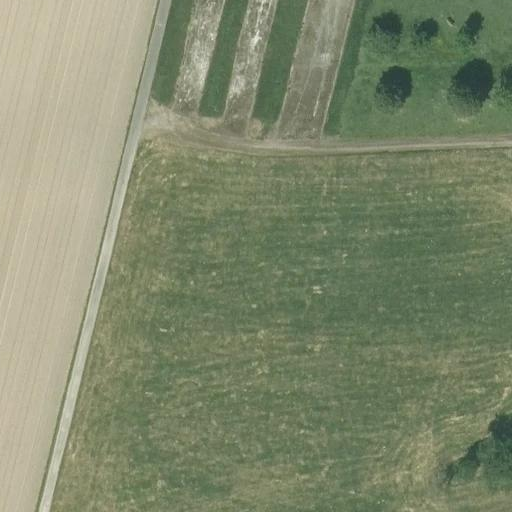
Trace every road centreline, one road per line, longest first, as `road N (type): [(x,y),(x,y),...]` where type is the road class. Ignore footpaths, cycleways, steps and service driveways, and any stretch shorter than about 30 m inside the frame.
road 1 (track): [(165,0),(42,511)]
road 2 (track): [(136,122),(269,150),(511,142)]
